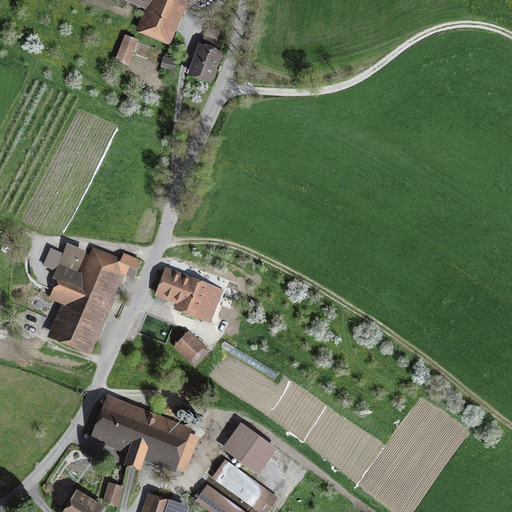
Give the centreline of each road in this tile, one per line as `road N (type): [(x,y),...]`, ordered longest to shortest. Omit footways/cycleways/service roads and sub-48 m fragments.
road 1 (unclassified): [(0,507),(30,485),(85,413),(223,87),(244,0)]
road 2 (track): [(511,427),(294,271),(217,242),(162,240)]
road 3 (track): [(94,394),(169,394),(205,413),(246,419),(372,511)]
road 4 (track): [(223,87),(331,88),(452,24),(511,36)]
